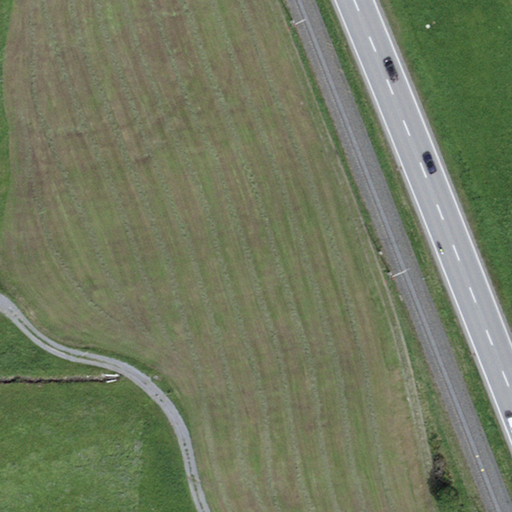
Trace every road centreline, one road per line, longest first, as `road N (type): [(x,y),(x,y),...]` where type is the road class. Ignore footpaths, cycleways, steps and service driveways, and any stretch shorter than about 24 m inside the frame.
road 1 (primary): [(352,0),(511,393)]
road 2 (track): [(202,511),(180,426),(163,402),(125,372),(44,343),(0,307)]
